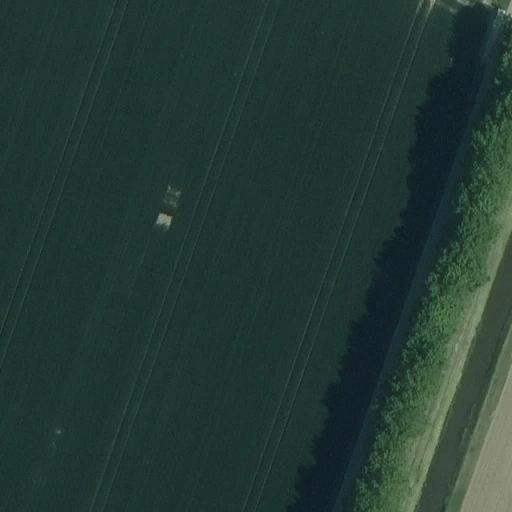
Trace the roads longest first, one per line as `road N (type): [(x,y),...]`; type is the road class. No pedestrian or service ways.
road 1 (unclassified): [(338,511),(511,15)]
road 2 (track): [(450,511),(511,335)]
